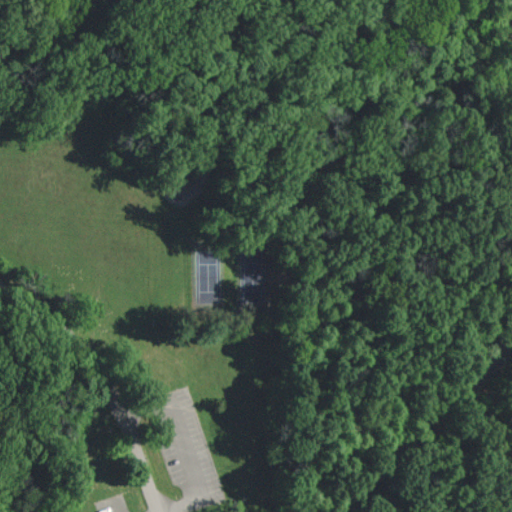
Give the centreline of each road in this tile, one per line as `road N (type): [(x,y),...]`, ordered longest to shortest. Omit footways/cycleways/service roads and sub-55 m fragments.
road 1 (residential): [(0,290),(42,314),(84,355),(139,458),(157,511)]
road 2 (residential): [(511,346),(349,511)]
